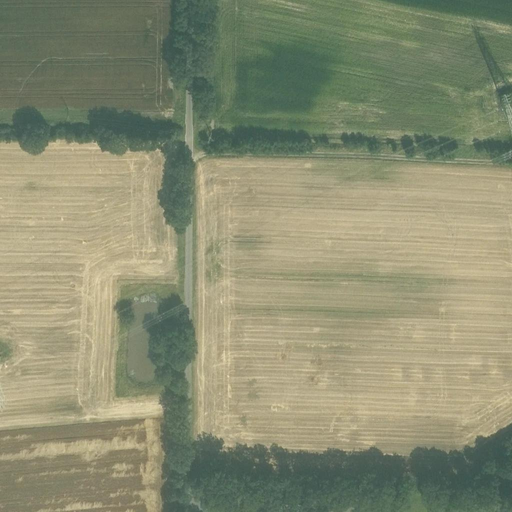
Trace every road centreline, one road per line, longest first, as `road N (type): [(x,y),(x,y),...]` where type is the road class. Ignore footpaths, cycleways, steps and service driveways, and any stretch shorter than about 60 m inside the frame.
road 1 (unclassified): [(190,0),(191,511)]
road 2 (track): [(189,154),(511,164)]
